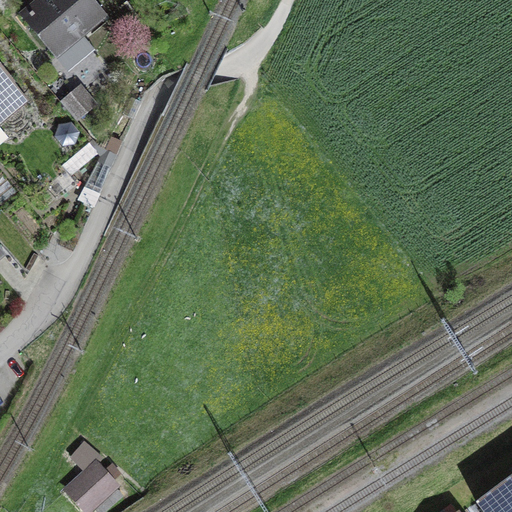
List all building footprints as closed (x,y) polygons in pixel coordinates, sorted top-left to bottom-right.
[(85,0),(37,0),(20,14),(55,57),(105,15),(93,0),(89,4),(85,0)] [(0,120),(23,101),(7,81),(9,80),(0,69),(5,65),(0,58),(0,120)] [(67,103),(77,115),(91,103),(81,91),(67,103)] [(61,166),(70,176),(98,152),(90,142),(61,166)] [(86,473),(66,490),(86,511),(87,511),(93,507),(97,511),(104,511),(122,496),(114,487),(117,485),(112,480),(118,473),(111,465),(104,472),(96,463),(100,460),(84,442),(71,457),(86,473)] [(511,511),(511,475),(476,503),(483,511),(511,511)]
